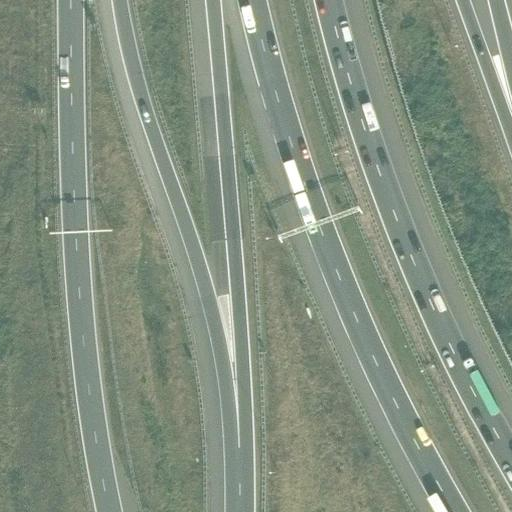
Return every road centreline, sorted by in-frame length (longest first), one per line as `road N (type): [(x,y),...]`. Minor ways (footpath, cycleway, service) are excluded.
road 1 (motorway): [(253,0),(311,210),(376,369),(452,511)]
road 2 (trunk): [(72,0),(75,257),(109,511)]
road 3 (motorway): [(511,468),(419,283),(371,159),(326,0)]
road 4 (motorway): [(118,0),(134,78),(208,299),(237,449)]
road 5 (motorway): [(212,0),(240,349),(237,449)]
road 6 (motorway): [(511,126),(460,0)]
